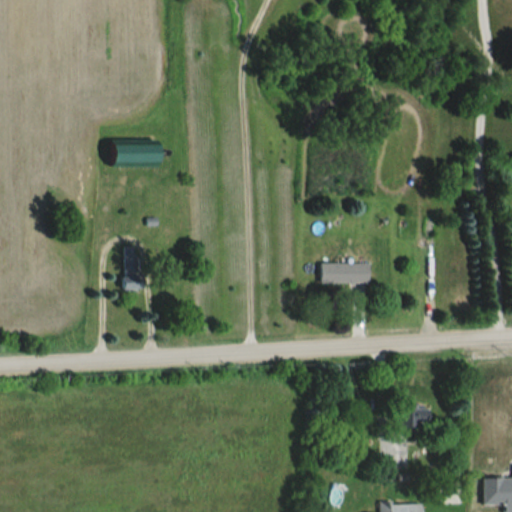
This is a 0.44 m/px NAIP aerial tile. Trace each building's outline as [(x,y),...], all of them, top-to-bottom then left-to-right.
[(105,147),(105,169),(151,169),(151,147),(105,147)] [(122,277),(117,277),(117,292),(133,292),(133,263),(122,263),(122,277)] [(317,284),(365,284),(365,264),(317,264),(317,284)] [(423,427),(423,406),(400,406),(400,427),(423,427)] [(438,504),(456,504),(456,492),(438,492),(438,504)] [(373,511),(419,511),(420,502),(373,502),(373,511)]
